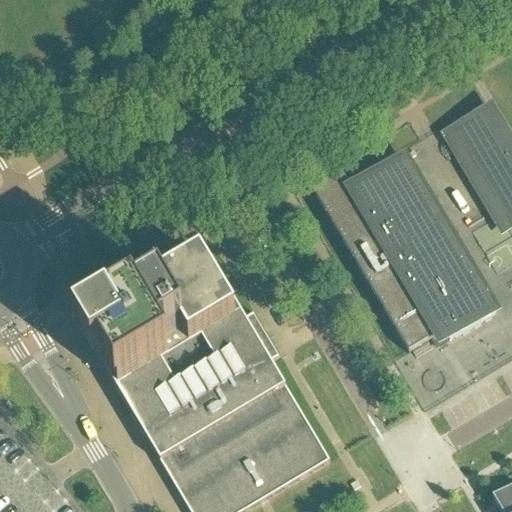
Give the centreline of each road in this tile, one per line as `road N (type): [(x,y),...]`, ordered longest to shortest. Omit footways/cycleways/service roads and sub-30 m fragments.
road 1 (residential): [(406,472),(209,139)]
road 2 (tertiary): [(209,139),(445,0)]
road 3 (tertiary): [(129,511),(5,302)]
road 4 (tertiary): [(19,257),(209,139)]
road 5 (residential): [(406,472),(511,409)]
